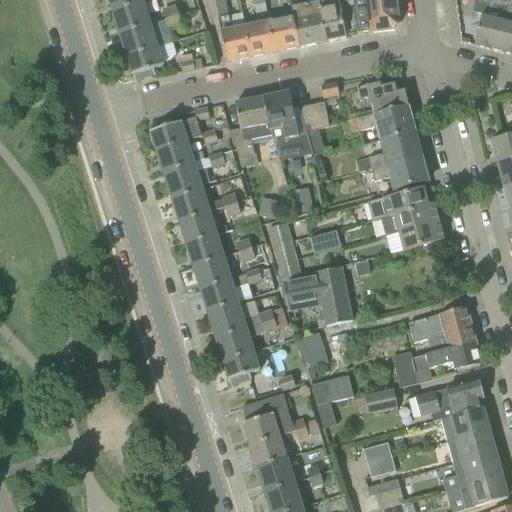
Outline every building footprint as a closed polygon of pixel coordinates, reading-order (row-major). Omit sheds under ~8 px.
[(143,1),(143,0),(109,0),(113,10),(143,1)] [(266,13),(263,0),(254,0),(257,15),(266,13)] [(293,9),(295,20),(294,20),(301,49),(328,43),(319,2),(318,0),(308,0),(310,6),(293,9)] [(347,39),(347,38),(340,0),(327,2),(326,1),(319,2),(328,43),(347,39)] [(371,34),(371,35),(395,31),(400,25),(397,0),(340,0),(347,38),(371,34)] [(476,0),(473,13),(484,16),(476,47),(499,53),(511,4),(494,0),(476,0)] [(499,53),(511,56),(511,0),(511,4),(499,53)] [(120,34),(151,25),(143,1),(113,10),(120,34)] [(166,20),(179,16),(176,7),(163,12),(166,20)] [(182,27),(179,16),(166,20),(167,22),(170,31),(182,27)] [(219,18),(228,65),(252,60),(245,26),(231,29),(229,18),(228,16),(219,18)] [(268,21),(275,55),(301,49),(294,20),(293,16),(268,21)] [(252,60),(275,55),(268,21),(245,26),(252,60)] [(159,49),(151,25),(120,34),(128,58),(159,49)] [(135,82),(155,76),(156,76),(154,70),(164,67),(159,49),(128,58),(135,82)] [(195,71),(194,64),(193,62),(192,56),(180,58),(181,66),(183,74),(195,71)] [(399,94),(396,84),(383,88),(382,83),(357,89),(360,101),(370,99),(375,116),(375,117),(409,109),(405,93),(399,94)] [(337,84),(322,87),(324,99),(325,99),(327,108),(337,106),(335,97),(340,96),(337,84)] [(289,146),(287,141),(300,138),(290,94),(265,99),(273,137),(272,137),(276,148),(289,146)] [(265,99),(236,105),(241,131),(230,133),(239,160),(240,160),(242,169),(256,167),(254,157),(251,142),(272,137),(273,137),(265,99)] [(308,135),(320,133),(330,131),(325,105),(299,109),(305,136),(308,135)] [(352,135),(361,132),(361,133),(378,129),(381,142),(416,133),(409,109),(375,117),(375,116),(349,124),(352,135)] [(208,110),(195,113),(197,120),(197,121),(197,120),(210,118),(208,110)] [(188,142),(202,138),(197,120),(197,121),(197,120),(182,124),(172,127),(170,121),(150,128),(157,152),(187,142),(188,142)] [(216,133),(202,138),(206,147),(219,143),(216,133)] [(368,160),(369,161),(358,163),(361,174),(422,158),(416,133),(381,142),(385,155),(368,160)] [(511,161),(511,136),(492,142),(498,165),(511,161)] [(157,152),(164,175),(205,162),(205,161),(203,155),(192,157),(188,142),(187,142),(157,152)] [(235,162),(233,153),(223,155),(226,164),(235,162)] [(172,199),(202,189),(197,173),(226,164),(223,155),(223,154),(210,158),(210,160),(205,161),(205,162),(164,175),(172,199)] [(428,182),(422,158),(361,174),(364,186),(375,184),(391,180),(395,191),(428,182)] [(504,188),(511,186),(511,161),(498,165),(504,188)] [(224,202),(208,207),(202,189),(172,199),(179,222),(210,213),(225,209),(225,208),(238,204),(236,196),(223,200),(224,202)] [(429,208),(429,207),(424,189),(384,200),(389,219),(429,208)] [(314,212),(312,200),(310,190),(292,194),(294,204),(297,216),(314,212)] [(260,214),(280,217),(282,204),(263,199),(260,214)] [(242,215),(238,204),(225,208),(225,209),(229,220),(242,215)] [(435,205),(429,207),(429,208),(389,219),(383,220),(388,238),(400,235),(440,224),(435,205)] [(217,236),(210,213),(179,222),(187,246),(217,236)] [(404,252),(444,242),(440,224),(400,235),(404,252)] [(275,250),(294,245),(289,225),(269,230),(275,250)] [(311,239),(316,254),(342,247),(337,232),(311,239)] [(224,259),(217,236),(187,246),(194,269),(225,260),(224,259)] [(240,255),(253,251),(250,241),(238,245),(240,255)] [(298,262),(294,245),(275,250),(279,267),(298,262)] [(253,251),(240,255),(243,264),(256,260),(253,251)] [(201,289),(231,280),(225,260),(194,269),(201,289)] [(302,277),(298,262),(279,267),(284,284),(303,279),(302,277)] [(371,276),(368,263),(355,266),(358,279),(371,276)] [(287,305),(287,308),(321,301),(327,329),(353,323),(342,269),(304,277),(302,277),(303,279),(284,284),(279,286),(285,306),(287,305)] [(269,270),(259,273),(262,281),(271,278),(269,270)] [(258,272),(247,275),(231,280),(201,289),(202,293),(209,317),(240,307),(235,291),(263,283),(262,281),(259,273),(258,272)] [(244,321),(240,307),(209,317),(217,340),(285,318),(283,310),(273,314),(273,312),(260,316),(244,321)] [(426,320),(435,355),(477,344),(467,309),(426,320)] [(255,354),(250,340),(266,334),(267,336),(289,329),(285,318),(217,340),(224,364),(255,354)] [(310,383),(317,380),(313,370),(329,365),(320,335),(296,341),(310,383)] [(433,356),(414,361),(413,361),(419,385),(429,383),(426,373),(453,366),(455,372),(482,364),(477,344),(435,355),(433,355),(433,356)] [(224,364),(232,387),(251,381),(250,376),(261,373),(255,354),(224,364)] [(413,361),(414,361),(412,354),(393,358),(400,390),(419,385),(413,361)] [(284,393),(297,388),(294,378),(281,382),(284,393)] [(349,378),(311,387),(318,408),(354,400),(349,378)] [(420,419),(433,415),(435,424),(442,422),(441,421),(484,409),(481,401),(484,400),(479,382),(422,398),(423,402),(417,404),(418,411),(420,419)] [(398,410),(395,392),(366,398),(370,416),(398,410)] [(250,448),(279,439),(272,416),(289,411),(285,397),(243,410),(248,424),(243,425),(250,448)] [(448,445),(490,433),(484,409),(441,421),(442,422),(448,445)] [(294,425),(297,434),(307,431),(304,422),(294,425)] [(318,427),(307,431),(297,434),(300,442),(310,439),(310,437),(321,434),(318,427)] [(454,466),(496,455),(490,433),(448,445),(454,466)] [(286,460),(279,439),(250,448),(257,470),(286,460)] [(364,452),(368,466),(392,459),(388,445),(364,452)] [(460,489),(502,477),(496,455),(454,466),(460,489)] [(396,473),(392,459),(368,466),(371,480),(396,473)] [(295,486),(286,460),(257,470),(266,495),(295,486)] [(322,478),(322,476),(319,468),(319,467),(308,471),(311,481),(322,478)] [(466,511),(508,500),(502,477),(460,489),(466,511)] [(322,478),(311,481),(314,489),(325,485),(322,478)] [(401,490),(398,482),(368,490),(371,499),(376,497),(380,511),(404,504),(401,490)] [(294,511),(302,510),(295,486),(266,495),(270,511),(294,511)]
